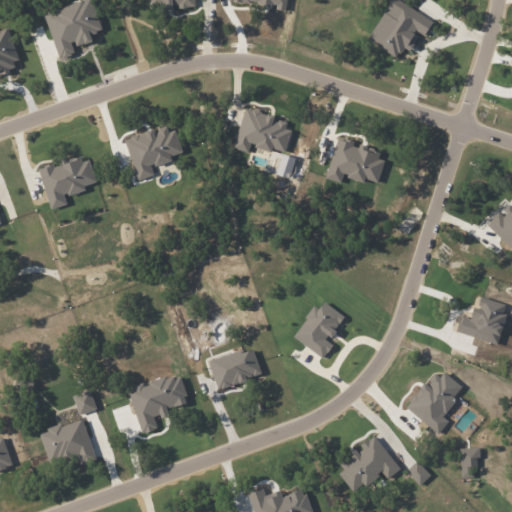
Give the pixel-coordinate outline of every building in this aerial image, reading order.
[(397,57),(402,47),(409,51),(418,34),(423,36),(433,19),(397,0),(388,0),(367,40),(397,57)] [(95,182),(88,159),(82,161),(80,155),(59,161),(59,162),(38,168),(50,209),(66,204),(63,196),(85,189),(84,185),(95,182)] [(322,356),(330,345),(323,340),(341,316),(323,303),(318,311),(314,308),(294,336),(322,356)] [(337,473),(352,493),(381,472),(386,479),(399,469),(373,435),(337,463),(342,470),(337,473)] [(419,485),(429,475),(416,461),(405,471),(419,485)]
